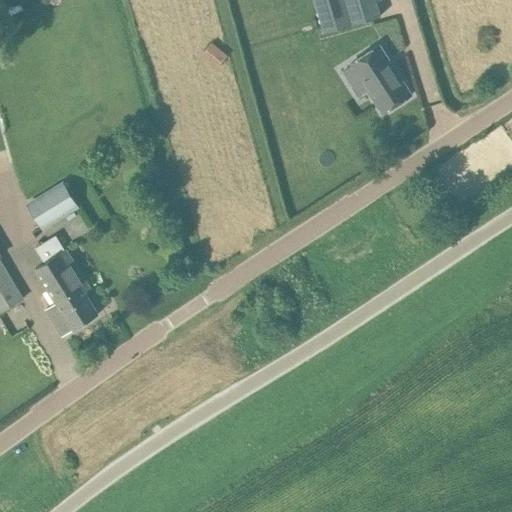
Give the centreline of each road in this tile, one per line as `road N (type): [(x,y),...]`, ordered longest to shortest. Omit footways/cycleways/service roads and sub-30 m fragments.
road 1 (tertiary): [(0,444),(187,311),(511,100)]
road 2 (unclassified): [(64,511),(511,223)]
